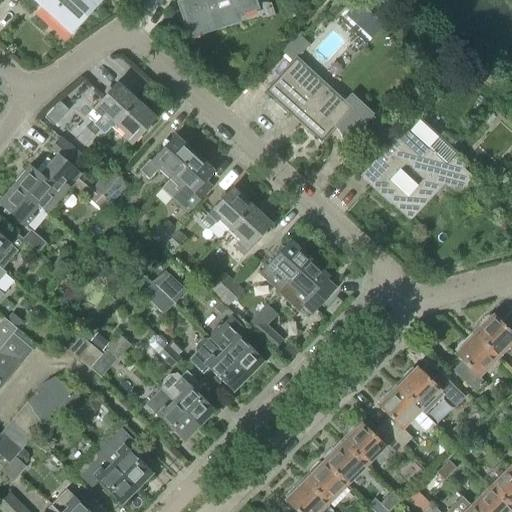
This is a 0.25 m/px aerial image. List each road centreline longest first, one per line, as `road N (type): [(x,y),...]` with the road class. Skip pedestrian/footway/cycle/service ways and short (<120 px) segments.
road 1 (residential): [(393,279),(124,40),(105,40),(33,97)]
road 2 (residential): [(393,279),(172,511)]
road 3 (residential): [(222,511),(425,300)]
